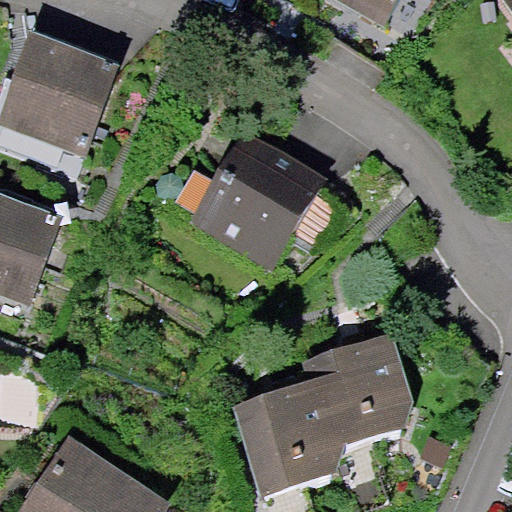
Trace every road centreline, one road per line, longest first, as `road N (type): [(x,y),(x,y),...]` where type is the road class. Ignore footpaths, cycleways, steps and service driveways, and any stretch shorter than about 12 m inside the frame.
road 1 (residential): [(511,287),(460,249),(411,160),(233,48),(70,0)]
road 2 (residential): [(511,377),(465,511)]
